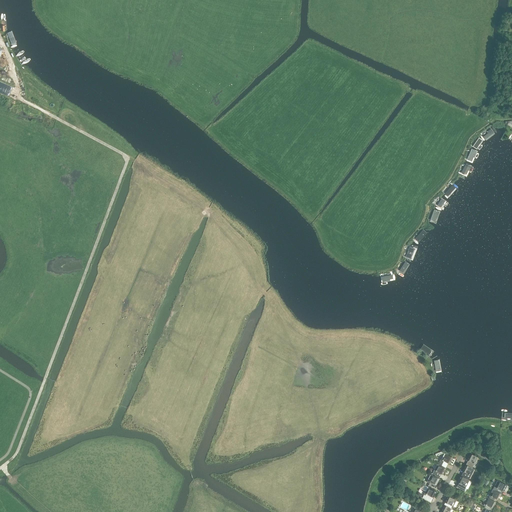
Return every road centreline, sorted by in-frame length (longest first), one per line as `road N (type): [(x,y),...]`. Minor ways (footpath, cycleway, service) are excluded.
road 1 (track): [(0,469),(16,453),(34,409),(128,155),(17,96)]
road 2 (residential): [(511,487),(467,449),(430,511)]
